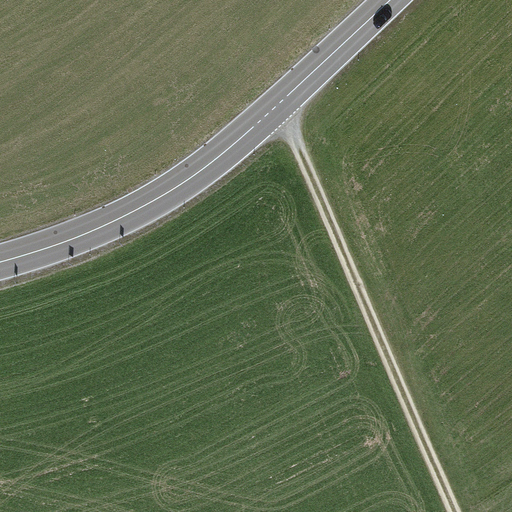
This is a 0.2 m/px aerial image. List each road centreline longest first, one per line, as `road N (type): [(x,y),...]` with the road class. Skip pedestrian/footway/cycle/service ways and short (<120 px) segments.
road 1 (secondary): [(0,261),(107,224),(187,179),(391,0)]
road 2 (track): [(446,511),(276,107)]
